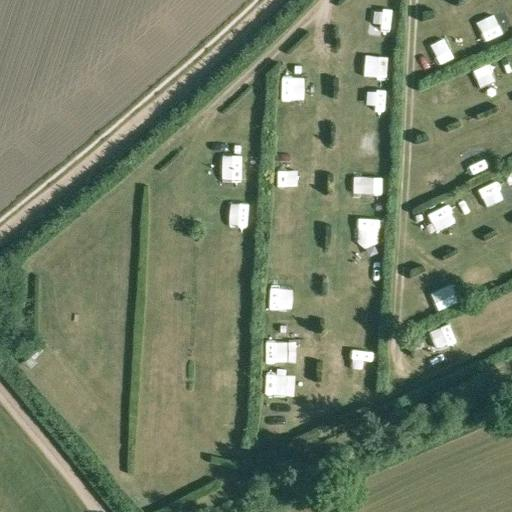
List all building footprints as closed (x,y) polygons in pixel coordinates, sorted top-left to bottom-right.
[(373,11),(372,38),(395,39),(396,12),(373,11)] [(496,13),(478,20),(488,44),(505,37),(496,13)] [(434,45),(443,65),(458,59),(449,39),(434,45)] [(389,82),(390,56),(372,55),(371,81),(389,82)] [(480,100),(495,94),(483,67),(468,73),(480,100)] [(444,108),(465,101),(457,78),(436,85),(444,108)] [(369,116),(389,115),(388,88),(368,89),(369,116)] [(261,128),(261,107),(252,107),(252,129),(261,128)] [(373,153),(384,154),(385,129),(373,129),(373,153)] [(474,178),(490,171),(481,150),(465,157),(474,178)] [(429,173),(432,191),(451,188),(448,170),(429,173)] [(511,174),(497,181),(506,200),(511,197),(511,174)] [(365,178),(365,198),(374,198),(375,179),(365,178)] [(457,198),(466,216),(481,208),(473,191),(457,198)] [(436,229),(455,224),(449,203),(430,209),(436,229)] [(276,204),(276,220),(295,221),(296,205),(276,204)] [(359,242),(381,242),(380,220),(359,221),(359,242)] [(292,260),(293,239),(273,239),(273,260),(292,260)] [(372,279),(371,274),(359,275),(358,264),(351,265),(352,281),(372,279)] [(491,267),(475,275),(483,291),(498,283),(491,267)] [(435,290),(419,295),(424,313),(441,307),(435,290)] [(270,298),(270,319),(280,319),(280,298),(270,298)] [(426,332),(432,344),(451,334),(445,322),(426,332)] [(297,364),(297,346),(272,345),(271,363),(297,364)] [(266,393),(288,392),(287,371),(265,372),(266,393)] [(281,436),(282,416),(263,416),(262,435),(281,436)]
